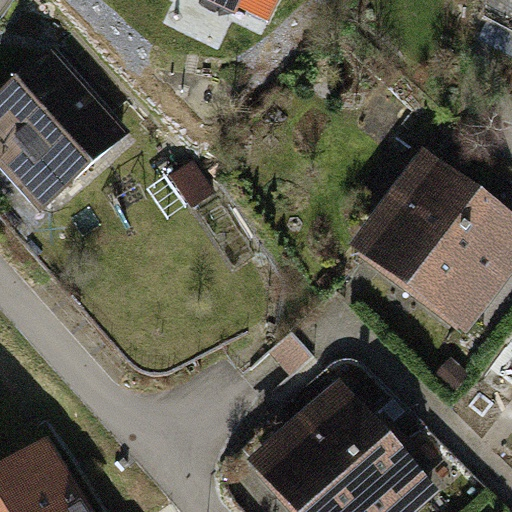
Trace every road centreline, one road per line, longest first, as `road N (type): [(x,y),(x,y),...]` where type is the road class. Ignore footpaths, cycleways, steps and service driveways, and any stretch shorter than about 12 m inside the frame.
road 1 (residential): [(198,497),(0,280)]
road 2 (unknown): [(155,451),(333,318)]
